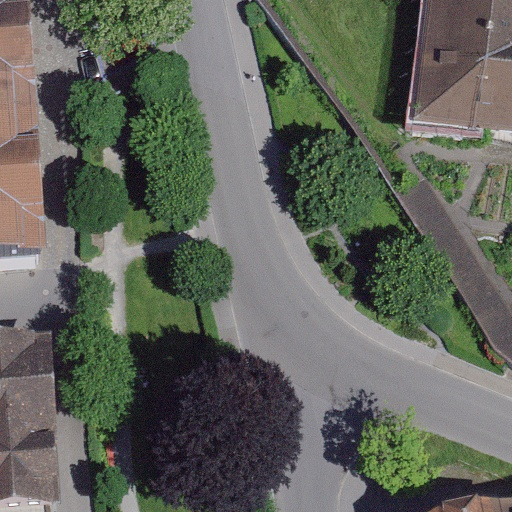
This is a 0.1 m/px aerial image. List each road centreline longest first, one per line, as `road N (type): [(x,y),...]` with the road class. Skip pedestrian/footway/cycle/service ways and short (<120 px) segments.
road 1 (residential): [(308,377),(242,229),(193,0)]
road 2 (residential): [(511,434),(378,387),(308,377)]
road 3 (residential): [(308,377),(315,511)]
